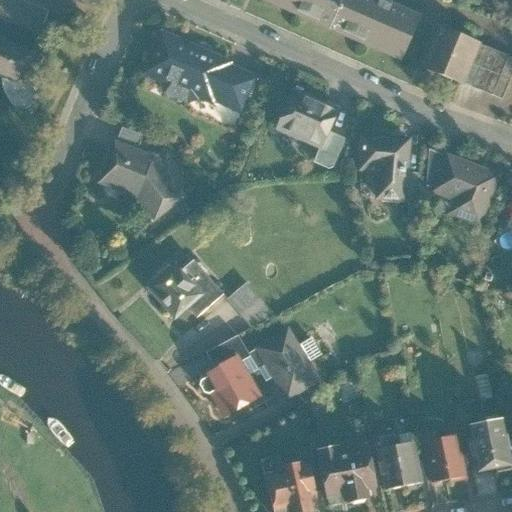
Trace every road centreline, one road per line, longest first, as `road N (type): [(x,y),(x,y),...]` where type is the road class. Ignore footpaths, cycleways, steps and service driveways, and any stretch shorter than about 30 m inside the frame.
road 1 (residential): [(170,0),(511,143)]
road 2 (residential): [(34,238),(187,421),(237,511)]
road 3 (residential): [(34,238),(124,0)]
